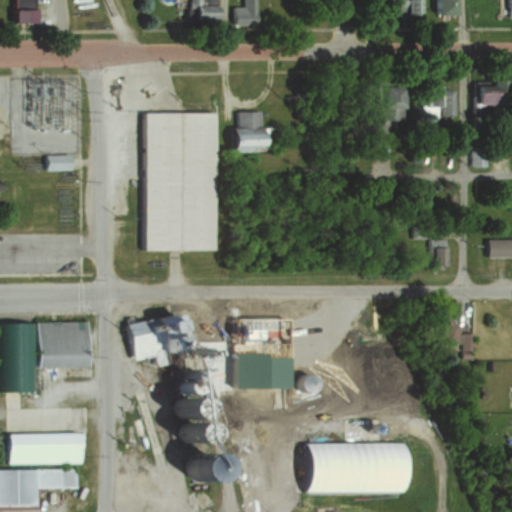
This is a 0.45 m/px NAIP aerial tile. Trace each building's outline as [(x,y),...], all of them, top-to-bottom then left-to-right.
[(7,0),(8,23),(28,23),(28,0),(7,0)] [(204,5),(204,0),(185,0),(185,19),(210,19),(210,5),(204,5)] [(380,0),(381,15),(415,15),(414,0),(380,0)] [(428,0),(428,16),(451,16),(451,0),(428,0)] [(511,0),(501,0),(502,16),(511,16),(511,0)] [(466,79),(466,107),(499,107),(499,79),(466,79)] [(371,85),(371,105),(366,106),(367,141),(385,141),(385,119),(395,119),(395,85),(371,85)] [(415,119),(450,119),(450,85),(415,85),(415,119)] [(231,109),(231,124),(223,124),(223,149),(255,149),(255,133),(274,133),(274,125),(255,125),(255,109),(231,109)] [(208,249),(140,250),(140,113),(208,113),(208,249)] [(511,256),(511,236),(478,237),(478,257),(511,256)] [(117,320),(126,356),(172,345),(163,309),(117,320)] [(453,344),(453,319),(436,319),(436,344),(453,344)] [(0,320),(0,390),(31,390),(31,366),(78,365),(78,320),(0,320)] [(371,339),(371,350),(384,350),(383,339),(371,339)] [(375,359),(382,372),(392,366),(385,354),(375,359)] [(169,375),(171,376),(172,376),(174,376),(175,376),(177,375),(178,374),(178,372),(178,371),(178,369),(177,368),(175,367),(174,367),(172,367),(171,368),(169,369),(169,370),(168,372),(169,373),(169,375)] [(294,386),(296,388),(298,390),(301,391),(304,391),(306,390),(309,389),(310,386),(311,384),(311,381),(310,378),(308,376),(306,374),(303,374),(300,374),(297,375),(295,377),(294,380),(294,383),(294,386)] [(174,386),(175,387),(176,388),(178,388),(179,388),(181,387),(182,385),(182,384),(182,382),(182,381),(181,380),(179,379),(178,378),(176,378),(175,379),(174,380),(173,382),(173,383),(173,385),(174,386)] [(173,407),(174,410),(176,413),(179,415),(183,415),(186,415),(189,413),(191,411),(192,408),(192,404),(191,401),(190,399),(187,397),(184,396),(181,396),(178,397),(176,398),(174,401),(173,404),(173,407)] [(178,429),(179,433),(181,435),(184,437),(188,437),(191,437),(194,435),(196,433),(197,430),(197,426),(196,423),(195,421),(192,419),(189,418),(186,418),(183,419),(181,421),(179,423),(178,426),(178,429)] [(0,431),(0,461),(72,460),(71,437),(78,436),(78,430),(0,431)] [(295,440),(295,489),(392,488),(392,439),(295,440)] [(182,470),(184,474),(187,477),(191,478),(196,478),(200,477),(204,475),(206,471),(208,467),(208,462),(206,458),(203,455),(199,453),(195,452),(191,452),(187,454),(184,457),(182,461),(181,465),(182,470)] [(0,465),(0,502),(27,502),(26,486),(67,485),(66,464),(0,465)]
